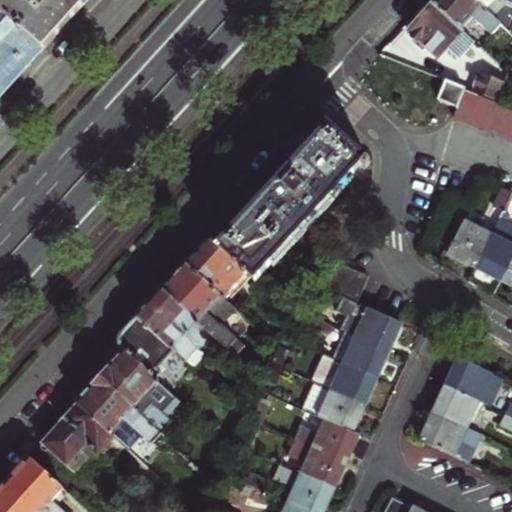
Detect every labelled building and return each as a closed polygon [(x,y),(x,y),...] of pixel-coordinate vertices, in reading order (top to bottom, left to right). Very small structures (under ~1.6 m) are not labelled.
[(74,0),(0,0),(0,12),(2,15),(42,51),(61,29),(82,7),(74,0)] [(428,0),(433,4),(462,30),(472,17),(493,35),(501,25),(473,0),(428,0)] [(511,0),(473,0),(501,25),(511,35),(511,0)] [(462,30),(433,4),(418,20),(408,31),(439,58),(463,31),(462,30)] [(0,93),(1,95),(21,74),(42,51),(2,15),(0,17),(0,93)] [(472,92),(497,102),(505,82),(480,72),(472,92)] [(457,108),(465,91),(465,90),(446,82),(439,101),(457,108)] [(511,109),(507,108),(493,102),(479,97),(465,91),(457,108),(453,118),(468,123),(482,129),(496,135),(510,140),(511,140),(511,109)] [(282,176),(217,247),(246,273),(255,281),(360,165),(364,169),(370,163),(329,125),(282,176)] [(503,211),(511,194),(502,189),(493,206),(503,211)] [(489,274),(502,281),(511,259),(511,227),(506,224),(509,217),(502,214),(492,235),(475,267),(489,274)] [(492,235),(464,221),(449,254),(464,261),(475,267),(492,235)] [(246,273),(217,247),(209,239),(196,253),(186,265),(222,299),(246,273)] [(511,259),(502,281),(511,285),(511,259)] [(342,297),(357,304),(368,277),(335,261),(313,284),(342,297)] [(222,299),(186,265),(174,277),(162,291),(218,343),(235,359),(244,348),(228,334),(242,318),(222,299)] [(218,343),(162,291),(150,304),(136,319),(173,352),(177,356),(185,363),(200,347),(208,355),(218,343)] [(394,338),(400,323),(357,304),(342,297),(336,309),(348,316),(342,330),(346,332),(388,351),(394,338)] [(332,326),(314,318),(310,328),(327,336),(332,326)] [(173,352),(136,319),(126,330),(121,336),(122,349),(151,376),(173,352)] [(334,359),(343,363),(376,378),(382,365),(388,351),(346,332),(334,359)] [(122,349),(115,343),(102,356),(91,369),(151,425),(161,413),(145,399),(138,392),(151,376),(122,349)] [(200,347),(185,363),(193,371),(208,355),(200,347)] [(173,352),(151,376),(156,380),(177,356),(173,352)] [(315,383),(364,405),(370,391),(376,378),(343,363),(334,359),(324,354),(312,382),(315,383)] [(490,407),(503,379),(460,359),(453,373),(447,387),(480,402),(490,407)] [(294,361),(290,372),(307,380),(312,369),(294,361)] [(151,425),(91,369),(78,382),(66,395),(77,405),(114,439),(129,453),(144,437),(141,435),(151,425)] [(302,391),(307,380),(290,372),(285,382),(302,391)] [(138,392),(145,399),(159,383),(156,380),(151,376),(138,392)] [(364,405),(315,383),(302,410),(324,420),(352,433),(357,420),(364,405)] [(441,400),(434,413),(467,428),(480,402),(447,387),(441,400)] [(93,452),(98,457),(114,439),(77,405),(68,415),(65,419),(68,423),(53,439),(46,448),(74,474),(93,452)] [(427,428),(422,441),(455,456),(469,463),(483,437),(467,428),(434,413),(427,428)] [(511,432),(511,418),(507,416),(502,427),(511,432)] [(352,433),(324,420),(318,434),(300,426),(294,440),(345,463),(351,451),(358,435),(352,433)] [(305,464),(300,474),(333,490),(339,477),(345,463),(294,440),(287,456),(305,464)] [(18,470),(7,482),(39,511),(60,511),(51,503),(62,489),(28,458),(18,470)] [(287,503),(308,511),(322,511),(326,505),(333,490),(300,474),(282,467),(276,481),(294,488),(287,503)] [(251,474),(246,485),(264,492),(268,482),(251,474)] [(0,489),(0,511),(39,511),(7,482),(0,489)] [(259,503),(264,492),(246,485),(242,495),(259,503)] [(383,511),(419,511),(417,511),(391,498),(383,511)] [(308,511),(287,503),(283,511),(308,511)]
